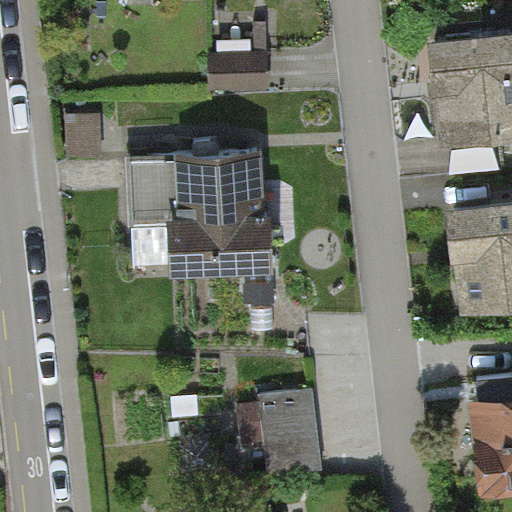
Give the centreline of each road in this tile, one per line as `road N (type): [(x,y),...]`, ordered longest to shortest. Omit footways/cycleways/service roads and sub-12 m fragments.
road 1 (residential): [(413,511),(357,0)]
road 2 (residential): [(43,511),(0,107)]
